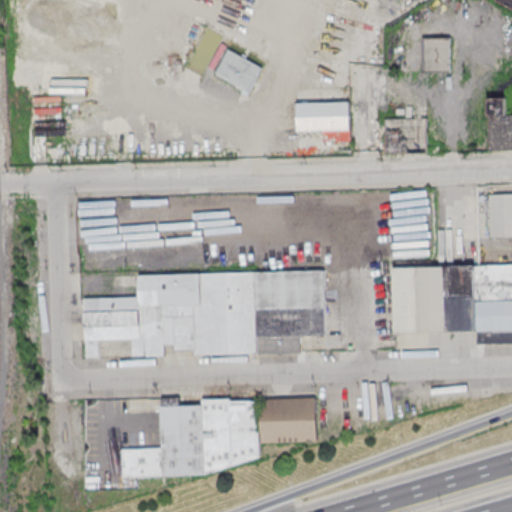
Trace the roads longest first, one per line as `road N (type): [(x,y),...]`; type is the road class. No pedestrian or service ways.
road 1 (residential): [(511,171),(0,184)]
road 2 (residential): [(62,383),(511,365)]
road 3 (motorway): [(511,414),(261,511)]
road 4 (residential): [(54,183),(62,383)]
road 5 (motorway): [(511,464),(356,511)]
road 6 (residential): [(368,178),(364,42)]
